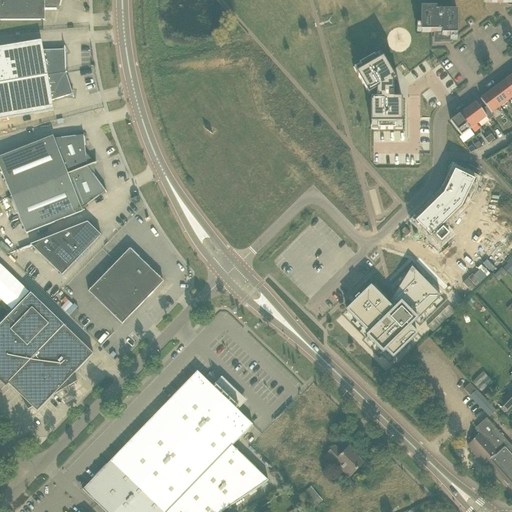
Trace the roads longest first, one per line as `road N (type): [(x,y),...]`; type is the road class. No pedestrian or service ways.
road 1 (residential): [(511,62),(440,116),(441,172),(369,248),(310,192),(237,264)]
road 2 (residential): [(32,472),(225,276)]
road 3 (secondary): [(435,468),(304,342)]
road 4 (secondary): [(162,170),(126,54),(122,0)]
road 5 (secondary): [(162,170),(199,246),(225,276)]
road 6 (secondary): [(237,264),(162,170)]
